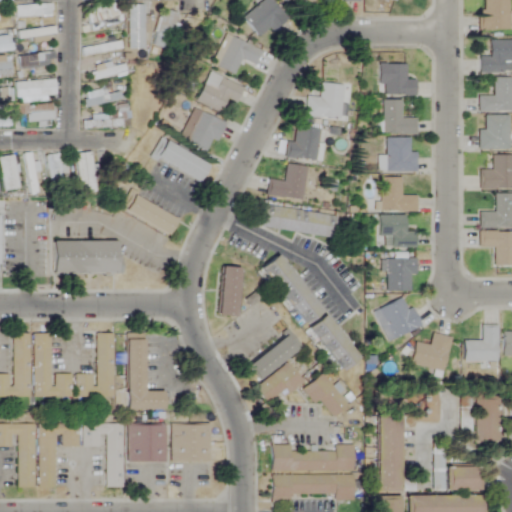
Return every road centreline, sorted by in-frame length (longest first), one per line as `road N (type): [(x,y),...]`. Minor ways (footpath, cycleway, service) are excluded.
road 1 (residential): [(243,511),(238,428),(189,307),(197,253),(293,61),(313,43),(343,34),(446,33)]
road 2 (residential): [(449,294),(448,0)]
road 3 (residential): [(189,307),(0,308)]
